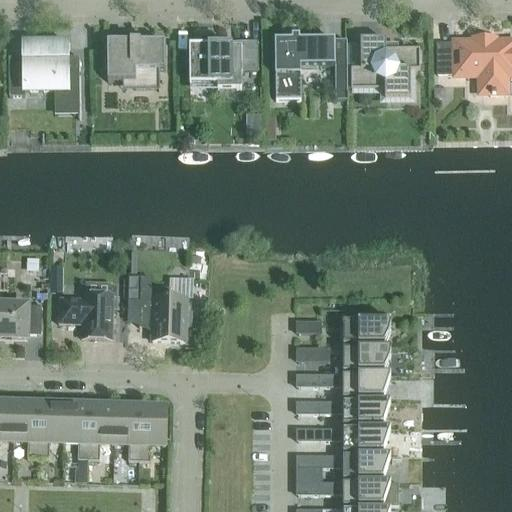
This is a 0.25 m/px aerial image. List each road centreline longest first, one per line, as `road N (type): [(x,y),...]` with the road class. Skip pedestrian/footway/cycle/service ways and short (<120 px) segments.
road 1 (residential): [(509,0),(0,9)]
road 2 (residential): [(0,376),(187,385)]
road 3 (residential): [(187,385),(184,511)]
road 4 (residential): [(283,388),(283,511)]
